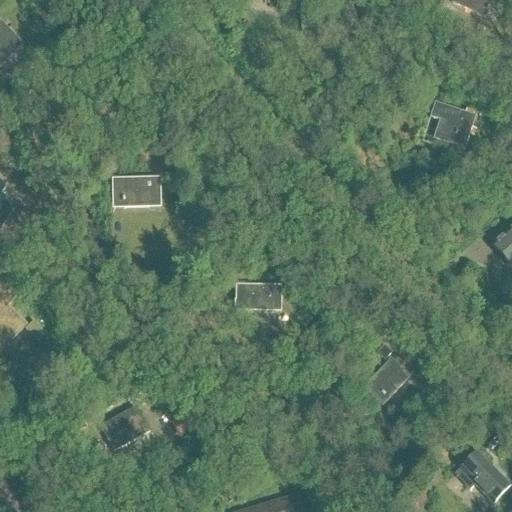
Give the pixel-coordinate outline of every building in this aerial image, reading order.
[(486,19),(494,0),(453,0),(451,5),(486,19)] [(0,69),(21,48),(7,34),(0,26),(0,69)] [(434,107),(429,121),(430,121),(439,124),(432,142),(452,148),(449,155),(462,159),(469,138),(471,131),(474,121),(475,119),(472,119),(464,116),(434,107)] [(101,173),(117,173),(116,142),(100,143),(101,173)] [(111,212),(161,211),(160,181),(111,182),(111,212)] [(0,223),(11,207),(0,199),(0,198),(6,189),(0,185),(0,223)] [(510,272),(511,270),(511,234),(493,250),(510,272)] [(254,237),(250,244),(256,248),(260,241),(254,237)] [(27,328),(7,309),(15,301),(1,288),(0,289),(0,356),(23,332),(27,328)] [(281,289),(235,289),(234,315),(280,315),(281,289)] [(177,313),(174,325),(185,328),(189,317),(177,313)] [(37,345),(44,338),(31,325),(24,332),(37,345)] [(384,362),(391,355),(384,348),(377,356),(384,362)] [(383,410),(410,379),(389,361),(362,392),(383,410)] [(139,409),(151,402),(146,394),(135,401),(139,409)] [(114,456),(151,436),(137,410),(100,430),(114,456)] [(189,417),(181,422),(188,435),(197,431),(195,426),(190,417),(189,417)] [(454,479),(469,494),(474,489),(493,509),(511,490),(478,456),(454,479)] [(428,476),(423,482),(427,487),(433,481),(428,476)] [(305,511),(301,496),(249,511),(305,511)]
